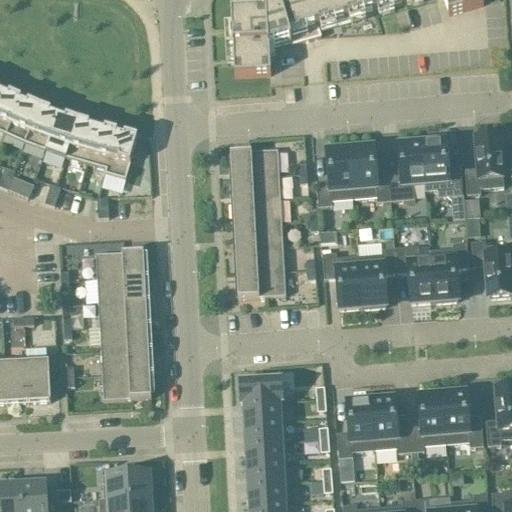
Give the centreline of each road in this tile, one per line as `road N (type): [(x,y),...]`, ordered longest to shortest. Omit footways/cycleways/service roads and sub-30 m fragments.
road 1 (residential): [(175,132),(504,105)]
road 2 (residential): [(175,132),(187,352)]
road 3 (residential): [(0,445),(191,435)]
road 4 (residential): [(337,343),(511,330)]
road 5 (residential): [(511,364),(340,377)]
road 6 (residential): [(187,352),(337,343)]
road 7 (residential): [(164,0),(175,132)]
